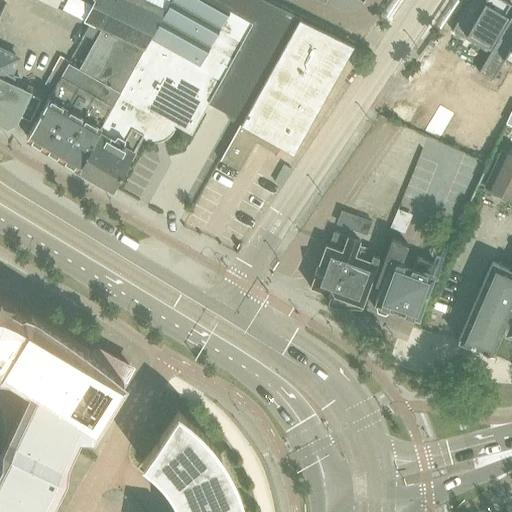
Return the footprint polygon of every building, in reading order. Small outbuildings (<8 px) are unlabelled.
[(43,0),(56,6),(59,0),(90,0),(94,1),(84,20),(100,27),(120,36),(145,49),(165,11),(144,0),(43,0)] [(176,124),(179,126),(191,132),(210,98),(243,117),(299,18),(261,0),(171,0),(165,11),(145,49),(120,93),(176,124)] [(467,3),(451,30),(486,50),(507,14),(503,12),(510,1),(507,0),(482,0),(477,9),(467,3)] [(239,170),(255,141),(259,134),(293,153),(353,45),(299,18),(243,117),(220,159),(221,160),(223,157),(229,160),(227,163),(238,169),(238,170),(239,170)] [(511,28),(505,24),(478,71),(492,79),(504,59),(511,62),(511,28)] [(59,156),(61,157),(62,157),(65,159),(65,160),(79,168),(99,130),(120,93),(145,49),(120,36),(100,27),(78,68),(68,62),(40,111),(26,136),(28,137),(29,136),(32,139),(56,154),(56,153),(60,156),(59,156)] [(30,119),(35,108),(44,92),(29,85),(27,90),(15,84),(19,76),(11,72),(18,59),(17,55),(0,46),(0,119),(7,123),(14,119),(17,113),(30,119)] [(115,185),(115,183),(143,133),(148,136),(150,137),(152,137),(156,138),(158,138),(160,137),(162,137),(166,135),(169,133),(171,132),(172,130),(173,129),(176,124),(120,93),(99,130),(79,168),(110,186),(111,186),(113,186),(114,186),(115,185)] [(399,95),(387,112),(410,125),(420,108),(399,95)] [(483,189),(511,202),(511,107),(505,123),(511,125),(511,154),(501,149),(482,189),(483,189)] [(372,221),(362,217),(357,229),(367,233),(372,221)] [(355,306),(361,307),(361,304),(362,305),(378,262),(377,262),(380,255),(356,247),(359,240),(334,230),(328,244),(325,243),(309,286),(332,294),(333,292),(340,294),(339,296),(344,298),(345,298),(344,305),(350,306),(351,303),(355,304),(355,306)] [(398,309),(408,313),(417,316),(432,275),(436,263),(416,256),(412,267),(397,262),(399,256),(401,257),(405,243),(391,238),(374,282),(381,285),(380,286),(381,286),(375,301),(375,304),(376,309),(376,310),(385,313),(390,309),(391,307),(392,306),(392,305),(392,304),(399,306),(398,308),(398,309)] [(490,351),(492,351),(493,349),(500,332),(511,305),(511,265),(510,270),(492,261),(459,337),(459,336),(458,339),(481,347),(482,348),(483,348),(484,348),(490,350),(490,351)] [(0,511),(38,511),(81,421),(90,428),(91,428),(116,388),(130,365),(124,362),(105,351),(99,347),(84,351),(43,326),(39,323),(18,311),(20,304),(2,293),(0,294),(0,511)] [(236,511),(235,507),(234,500),(232,494),(230,488),(227,482),(225,476),(222,470),(219,465),(215,459),(219,455),(220,456),(221,455),(216,448),(210,441),(205,434),(199,428),(192,422),(185,416),(177,410),(142,460),(151,467),(159,474),(164,481),(171,490),(174,495),(176,500),(178,504),(180,509),(180,511),(236,511)]
